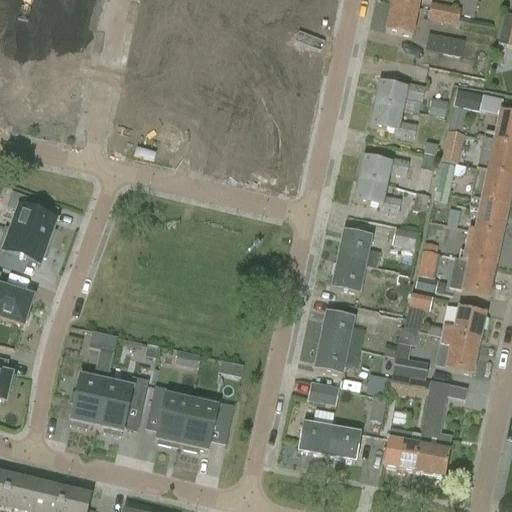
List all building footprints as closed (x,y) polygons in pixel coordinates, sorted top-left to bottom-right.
[(193,30),(198,4),(176,0),(145,0),(142,21),(193,30)] [(312,35),(317,8),(274,0),(266,0),(262,25),(312,35)] [(274,0),(317,8),(318,0),(274,0)] [(391,0),(390,6),(417,11),(419,0),(391,0)] [(463,0),(459,18),(473,21),(477,1),(472,0),(463,0)] [(63,54),(75,9),(46,1),(33,46),(63,54)] [(417,11),(390,6),(384,34),(411,40),(417,12),(417,11)] [(511,19),(505,17),(497,48),(507,50),(506,52),(511,53),(511,19)] [(187,57),(193,30),(142,21),(137,47),(187,57)] [(464,45),(427,38),(424,54),(443,58),(441,72),(472,78),(475,63),(461,60),(464,45)] [(182,83),(187,57),(137,47),(132,73),(182,83)] [(265,58),(260,104),(291,107),(296,61),(265,58)] [(24,63),(15,62),(13,71),(23,73),(24,63)] [(20,80),(0,75),(0,128),(10,131),(20,80)] [(47,85),(20,80),(10,131),(36,136),(47,85)] [(73,91),(47,85),(36,136),(62,141),(73,91)] [(405,88),(404,93),(377,87),(373,109),(401,114),(403,101),(420,105),(423,91),(405,88)] [(457,96),(447,136),(461,139),(460,139),(466,113),(477,116),(477,114),(497,118),(500,106),(457,96)] [(160,112),(178,114),(180,99),(162,97),(160,112)] [(426,116),(443,119),(445,105),(429,102),(426,116)] [(401,114),(373,109),(368,130),(395,136),(394,139),(412,143),(415,129),(398,126),(401,114)] [(180,121),(154,115),(144,166),(170,171),(180,121)] [(511,118),(498,115),(494,137),(484,135),(482,143),(511,149),(511,118)] [(207,126),(180,121),(170,171),(196,177),(207,126)] [(233,131),(207,126),(196,177),(222,182),(233,131)] [(259,137),(233,131),(222,182),(249,187),(259,137)] [(461,139),(447,136),(442,158),(456,161),(461,139)] [(485,176),(511,181),(511,149),(482,143),(480,153),(476,174),(485,176)] [(437,149),(425,147),(423,158),(435,160),(437,149)] [(423,160),(421,171),(432,173),(434,162),(423,160)] [(361,161),(357,183),(385,189),(387,176),(404,179),(407,166),(389,162),(388,167),(361,161)] [(434,196),(448,199),(454,168),(441,165),(434,196)] [(471,195),(469,204),(492,209),(506,212),(511,183),(511,181),(485,176),(476,174),(471,195)] [(385,189),(357,183),(352,204),(379,210),(378,214),(396,217),(399,204),(382,200),(385,189)] [(8,232),(52,247),(56,235),(54,234),(57,224),(32,215),(36,205),(11,196),(6,210),(15,214),(8,232)] [(448,199),(434,196),(433,204),(446,207),(448,199)] [(428,200),(414,198),(411,215),(425,217),(428,200)] [(492,209),(469,204),(468,213),(477,215),(473,236),(486,239),(500,241),(506,212),(492,209)] [(46,264),(52,247),(8,232),(5,231),(0,243),(0,269),(11,274),(15,263),(39,272),(43,263),(46,264)] [(419,237),(395,231),(391,249),(415,254),(419,237)] [(341,235),(335,264),(363,270),(369,241),(341,235)] [(473,236),(468,257),(458,255),(457,263),(494,271),(500,241),(486,239),(473,236)] [(423,246),(422,255),(436,258),(437,249),(423,246)] [(436,258),(422,255),(414,292),(434,296),(437,284),(428,282),(432,259),(435,260),(436,258)] [(455,262),(448,293),(487,301),(494,271),(457,263),(455,262)] [(329,293),(357,299),(363,270),(335,264),(329,293)] [(30,314),(34,302),(1,290),(5,280),(0,277),(0,315),(26,325),(27,321),(30,321),(31,316),(30,314)] [(428,312),(430,300),(410,296),(405,324),(406,324),(403,341),(417,344),(423,312),(428,312)] [(456,312),(451,334),(442,332),(440,340),(477,348),(483,318),(456,312)] [(317,345),(346,352),(352,323),(323,316),(317,345)] [(115,342),(92,337),(88,351),(112,357),(115,342)] [(477,348),(440,340),(438,349),(448,351),(443,373),(470,378),(477,348)] [(346,352),(317,345),(311,374),(340,380),(346,352)] [(421,383),(424,384),(426,372),(427,369),(407,365),(410,351),(398,349),(392,377),(413,382),(421,383)] [(216,365),(214,375),(238,380),(240,369),(216,365)] [(0,406),(6,408),(9,395),(11,395),(15,379),(13,379),(13,377),(0,373),(0,406)] [(105,386),(106,387),(109,376),(95,373),(93,384),(79,381),(69,426),(70,426),(69,430),(86,433),(87,430),(95,431),(105,386)] [(382,426),(386,407),(385,406),(389,382),(368,379),(360,422),(382,426)] [(405,400),(408,382),(392,379),(388,397),(405,400)] [(130,392),(106,387),(105,386),(95,431),(104,433),(103,437),(120,441),(120,437),(121,437),(127,410),(140,413),(147,386),(132,383),(130,392)] [(337,391),(297,383),(296,388),(309,391),(307,404),(334,410),(337,391)] [(424,384),(421,383),(418,396),(427,398),(429,385),(424,384)] [(430,386),(413,477),(443,482),(448,456),(425,451),(426,442),(436,444),(445,388),(430,386)] [(177,450),(187,405),(166,400),(167,394),(154,391),(148,416),(160,418),(155,445),(157,445),(157,448),(171,451),(171,448),(177,450)] [(215,411),(187,405),(177,450),(183,451),(182,454),(196,457),(197,454),(206,456),(211,434),(227,438),(233,411),(216,407),(215,411)] [(324,461),(330,432),(301,427),(295,456),(324,461)] [(359,438),(330,432),(324,461),(353,467),(359,438)] [(390,433),(388,444),(387,444),(381,471),(412,477),(419,440),(410,438),(411,437),(390,433)] [(0,477),(0,511),(86,511),(90,500),(0,477)]
